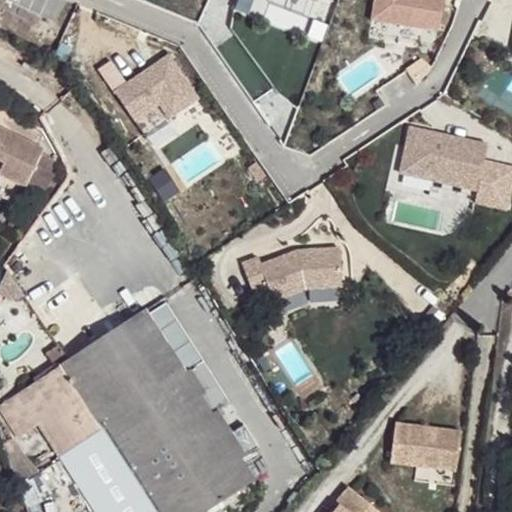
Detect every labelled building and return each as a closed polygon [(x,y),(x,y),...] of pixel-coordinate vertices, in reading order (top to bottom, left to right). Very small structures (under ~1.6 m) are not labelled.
[(372,0),(369,19),(436,30),(440,0),(372,0)] [(167,57),(114,94),(134,123),(158,106),(168,120),(197,100),(167,57)] [(0,154),(4,156),(0,164),(0,168),(26,181),(44,143),(0,122),(0,154)] [(432,131),(409,127),(400,172),(477,188),(475,200),(508,207),(511,186),(511,164),(484,158),(487,142),(444,134),(443,139),(431,136),(432,131)] [(58,150),(44,143),(26,181),(43,189),(61,152),(58,150)] [(21,215),(14,229),(21,233),(28,218),(21,215)] [(259,255),(244,261),(255,291),(270,286),(275,299),(306,288),(344,285),(341,247),(311,249),(312,254),(303,255),(303,250),(298,250),(262,263),(259,255)] [(137,296),(60,347),(0,387),(0,407),(10,423),(30,409),(67,465),(97,511),(203,511),(196,500),(246,466),(232,445),(248,435),(156,291),(141,302),(137,296)] [(390,423),(385,462),(424,467),(450,470),(455,431),(390,423)] [(424,467),(422,482),(448,485),(450,470),(424,467)] [(330,503),(322,511),(370,511),(340,485),(326,500),(330,503)]
